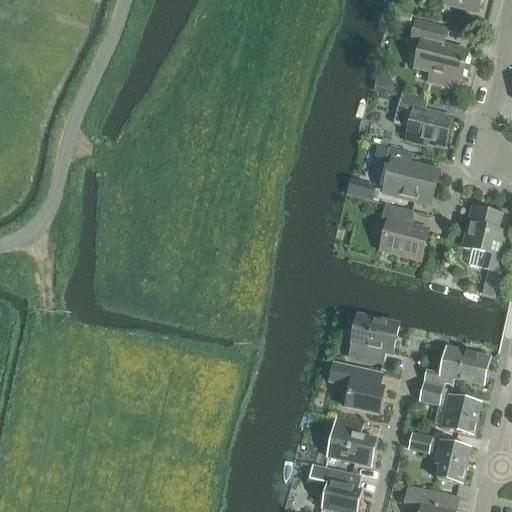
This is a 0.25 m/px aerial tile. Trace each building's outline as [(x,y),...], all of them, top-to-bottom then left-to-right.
[(445,0),(444,5),(479,14),(482,0),(445,0)] [(413,17),(399,14),(397,24),(410,27),(413,17)] [(460,81),(462,81),(469,54),(444,48),(447,32),(416,24),(412,41),(422,44),(416,70),(430,73),(427,84),(458,92),(460,81)] [(410,130),(407,142),(427,147),(428,144),(445,148),(452,121),(424,114),(427,102),(402,96),(395,126),(410,130)] [(385,194),(431,206),(439,175),(411,168),(414,157),(389,150),(386,162),(392,163),(385,194)] [(386,207),(382,221),(389,222),(382,252),(421,262),(429,232),(410,227),(413,214),(386,207)] [(463,249),(473,252),(469,267),(500,275),(510,235),(498,233),(502,217),(473,210),(463,249)] [(400,327),(357,317),(351,343),(354,344),(351,356),(383,363),(386,351),(394,353),(400,327)] [(425,373),(422,385),(451,392),(454,380),(484,387),(490,359),(445,349),(439,376),(425,373)] [(345,409),(379,416),(386,387),(380,386),(383,375),(334,364),(330,381),(351,386),(345,409)] [(480,405),(450,398),(451,392),(422,385),(418,403),(446,409),(441,431),(473,438),(480,405)] [(336,419),(327,458),(372,468),(378,440),(362,436),(364,425),(336,419)] [(437,481),(462,486),(470,450),(411,437),(408,451),(438,457),(435,467),(440,468),(437,481)] [(307,486),(328,501),(326,510),(334,511),(358,511),(363,490),(356,489),(359,477),(313,467),(309,484),(307,486)] [(456,511),(454,511),(457,500),(409,489),(404,508),(421,511),(456,511)]
